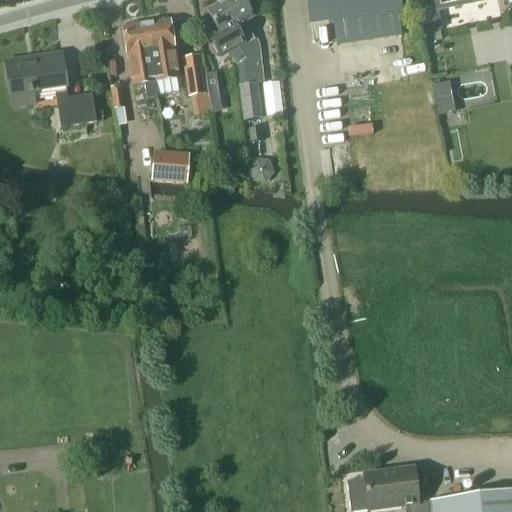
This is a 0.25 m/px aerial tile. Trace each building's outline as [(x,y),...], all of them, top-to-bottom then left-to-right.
[(228,0),(221,4),(244,46),(253,42),(243,25),(252,20),(240,0),(228,0)] [(393,0),(307,0),(311,20),(394,8),(393,0)] [(433,0),(436,12),(437,15),(482,6),(480,0),(433,0)] [(221,4),(204,13),(214,31),(205,36),(215,55),(218,61),(231,54),(237,66),(239,65),(243,63),(244,62),(238,51),(245,47),(244,46),(221,4)] [(436,17),(421,20),(424,36),(440,33),(436,17)] [(144,26),(154,85),(178,82),(172,49),(172,48),(168,22),(165,23),(161,20),(154,21),(153,25),(144,26)] [(152,85),(154,85),(144,26),(136,28),(133,25),(126,27),(124,30),(121,31),(124,57),(125,57),(129,88),(142,86),(144,102),(154,101),(152,85)] [(62,130),(95,125),(91,100),(66,104),(59,56),(32,60),(33,62),(4,66),(10,109),(31,106),(30,95),(56,91),(62,130)] [(187,99),(205,96),(199,57),(182,59),(187,99)] [(244,62),(243,63),(245,79),(253,78),(262,76),(259,57),(251,58),(244,62)] [(235,67),(231,69),(237,107),(241,107),(257,104),(253,78),(245,79),(243,63),(239,65),(237,66),(235,67)] [(216,75),(205,76),(211,115),(221,114),(216,75)] [(110,89),(113,110),(123,109),(120,88),(110,89)] [(259,129),(248,131),(250,144),(261,143),(259,129)] [(148,185),(181,188),(184,159),(151,156),(148,185)] [(363,482),(346,484),(349,511),(376,511),(404,508),(404,511),(429,511),(429,504),(417,505),(413,471),(363,478),(363,482)] [(429,511),(511,511),(511,493),(429,504),(429,511)]
